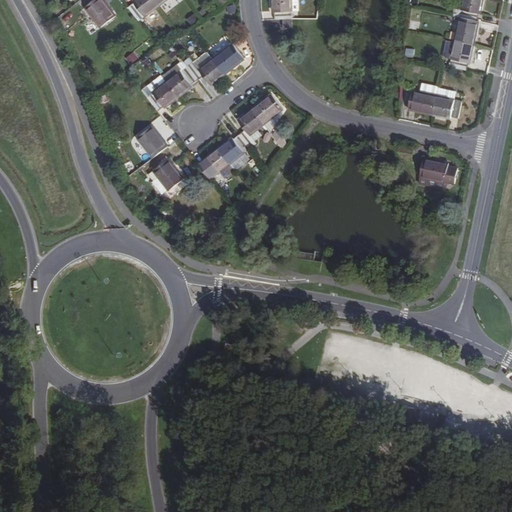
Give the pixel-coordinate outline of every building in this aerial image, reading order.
[(102,0),(97,0),(87,8),(102,27),(116,17),(102,0)] [(135,3),(129,8),(140,22),(159,6),(154,0),(137,0),(135,2),(135,3)] [(292,0),(273,0),(274,12),(276,12),(276,20),(284,19),(293,19),(292,0)] [(465,0),(462,19),(479,22),(480,15),(482,15),(484,0),(465,0)] [(227,7),(229,14),(237,12),(235,5),(227,7)] [(186,19),(191,26),(200,20),(195,13),(186,19)] [(293,19),(284,19),(284,30),(294,29),(293,19)] [(462,19),(456,43),(475,47),(480,23),(479,22),(462,19)] [(456,43),(451,68),(468,71),(470,64),(471,64),(475,47),(456,43)] [(234,44),(214,59),(225,74),(245,59),(234,44)] [(132,65),(140,58),(134,52),(126,58),(132,65)] [(200,70),(214,59),(208,52),(194,63),(200,70)] [(225,74),(214,59),(200,70),(190,58),(184,62),(188,67),(198,80),(205,76),(212,85),(225,74)] [(168,83),(188,67),(184,62),(183,61),(163,77),(168,83)] [(188,67),(168,83),(180,97),(194,86),(193,85),(198,80),(188,67)] [(168,83),(147,98),(158,112),(165,107),(166,108),(180,97),(168,83)] [(440,88),(440,87),(422,83),(421,93),(438,96),(440,88)] [(463,102),(465,93),(440,88),(438,96),(463,102)] [(421,93),(413,91),(409,110),(434,115),(438,96),(421,93)] [(273,95),(253,110),(264,125),(284,109),(273,95)] [(463,102),(438,96),(434,115),(452,118),(453,116),(460,118),(463,102)] [(246,130),(240,134),(250,148),(256,143),(251,135),(264,125),(253,110),(239,121),(246,130)] [(270,132),(276,124),(272,119),(264,125),(270,132)] [(155,126),(140,137),(155,158),(170,146),(155,126)] [(286,142),(277,131),(273,136),(281,147),(286,142)] [(233,138),(218,148),(230,164),(244,153),(250,148),(240,134),(234,138),(233,138)] [(413,160),(415,150),(401,147),(403,158),(413,160)] [(207,161),(200,166),(211,179),(230,164),(218,148),(205,159),(207,161)] [(235,170),(249,159),(244,153),(230,164),(235,170)] [(460,170),(450,168),(451,165),(426,159),(422,178),(447,183),(457,185),(460,170)] [(170,160),(157,170),(172,189),(186,179),(170,160)] [(445,190),(447,183),(422,178),(421,185),(445,190)] [(244,348),(227,345),(225,354),(242,358),(244,348)] [(400,410),(398,421),(417,425),(419,414),(400,410)]
